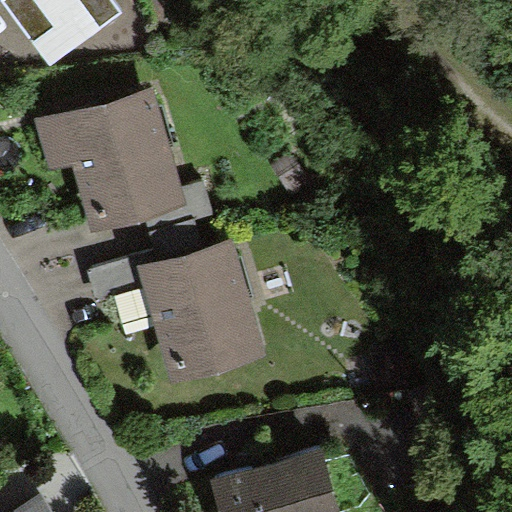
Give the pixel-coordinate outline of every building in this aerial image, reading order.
[(6,0),(51,60),(124,5),(119,0),(6,0)] [(154,73),(36,109),(52,160),(73,153),(94,221),(144,206),(190,192),(186,179),(154,73)] [(312,179),(291,147),(272,159),(293,191),(312,179)] [(190,192),(144,206),(150,227),(202,213),(215,208),(205,174),(186,179),(190,192)] [(202,213),(150,227),(156,247),(208,233),(202,213)] [(156,247),(136,253),(144,280),(170,372),(267,345),(233,225),(208,233),(156,247)] [(144,280),(136,253),(135,248),(90,262),(99,294),(144,280)] [(404,336),(371,342),(380,389),(414,383),(404,336)] [(478,370),(414,383),(435,479),(499,466),(478,370)] [(346,511),(325,432),(212,463),(225,511),(346,511)] [(0,508),(0,511),(56,511),(43,485),(0,508)]
